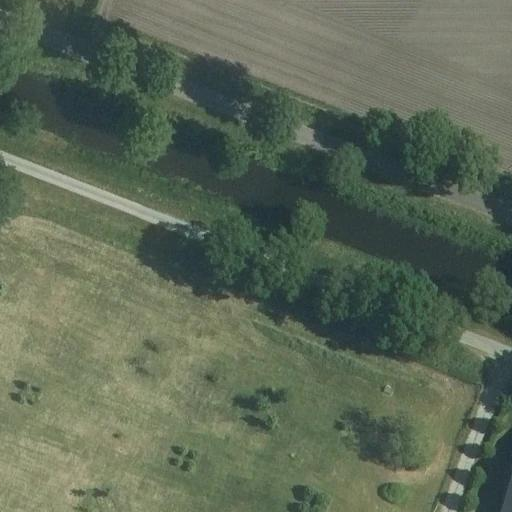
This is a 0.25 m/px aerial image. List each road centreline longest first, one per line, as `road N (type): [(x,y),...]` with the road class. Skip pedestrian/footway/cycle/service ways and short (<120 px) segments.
road 1 (unclassified): [(511,355),(0,159)]
road 2 (unclassified): [(511,213),(0,18)]
